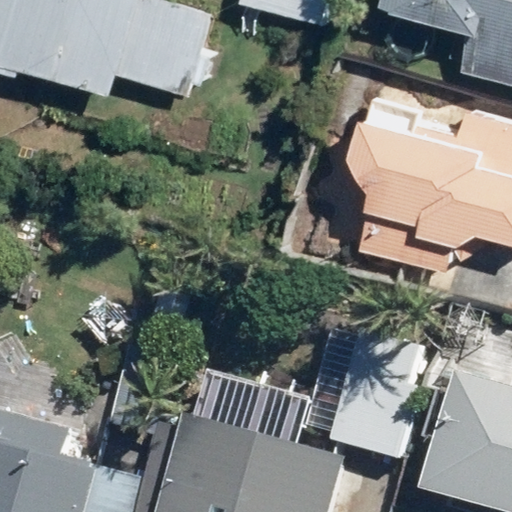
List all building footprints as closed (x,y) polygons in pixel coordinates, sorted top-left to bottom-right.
[(0,0),(0,40),(142,83),(147,67),(216,87),(219,76),(227,78),(236,47),(227,44),(239,2),(231,0),(0,0)] [(298,0),(349,14),(352,0),(298,0)] [(511,0),(443,0),(501,16),(485,62),(511,70),(511,0)] [(448,102),(402,88),(393,143),(413,175),(406,194),(402,194),(386,241),(470,265),(472,259),(511,236),(511,109),(450,92),(448,102)] [(200,346),(147,331),(133,378),(120,424),(173,440),(200,346)] [(511,376),(492,371),(459,489),(511,503),(511,376)] [(0,511),(153,511),(163,478),(116,465),(118,461),(87,452),(94,428),(21,408),(13,435),(0,431),(0,511)] [(356,511),(370,457),(301,433),(211,419),(187,511),(356,511)]
